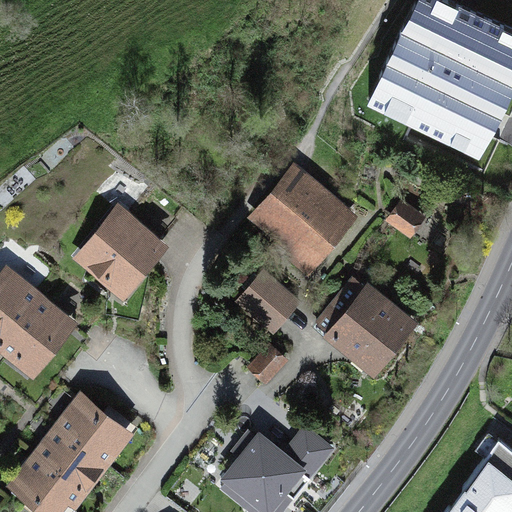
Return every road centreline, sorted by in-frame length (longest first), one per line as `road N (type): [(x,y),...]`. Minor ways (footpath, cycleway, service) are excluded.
road 1 (residential): [(198,407),(181,337),(188,290),(216,239),(293,154)]
road 2 (secondary): [(359,511),(433,415),(511,263)]
road 3 (residential): [(198,407),(227,378),(250,393),(269,390),(317,341)]
road 4 (residential): [(121,511),(198,407)]
